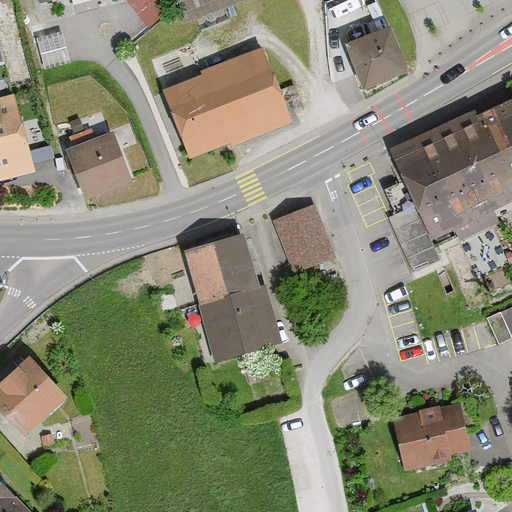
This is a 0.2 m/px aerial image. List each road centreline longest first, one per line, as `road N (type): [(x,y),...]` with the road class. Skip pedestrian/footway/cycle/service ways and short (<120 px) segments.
road 1 (secondary): [(15,239),(142,227),(316,155)]
road 2 (residential): [(511,440),(492,363),(409,382),(365,307)]
road 3 (secondary): [(316,155),(511,40)]
road 4 (residential): [(365,307),(308,387),(337,511)]
road 5 (residential): [(316,155),(365,307)]
